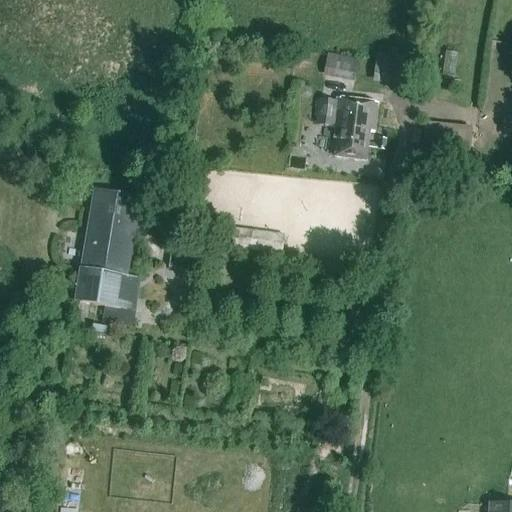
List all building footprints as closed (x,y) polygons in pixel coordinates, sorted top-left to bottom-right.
[(323,76),(353,82),(357,60),(327,54),(323,76)] [(408,81),(411,59),(376,55),(372,81),(399,85),(400,80),(408,81)] [(373,133),(377,104),(337,100),(334,128),(336,129),(335,140),(337,140),(335,158),(366,162),(370,133),(373,133)] [(425,124),(425,150),(470,150),(471,124),(425,124)] [(387,140),(378,138),(376,150),(386,151),(387,140)] [(80,269),(75,303),(104,308),(101,324),(132,329),(140,280),(125,278),(138,199),(94,191),(80,269)] [(280,255),(283,234),(232,226),(228,246),(280,255)] [(107,328),(92,326),(91,333),(106,336),(107,328)]
